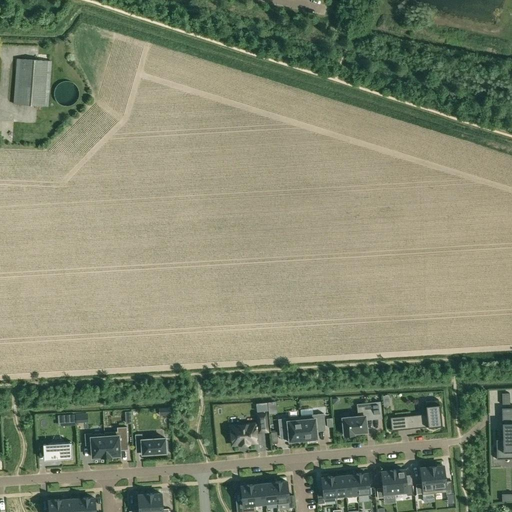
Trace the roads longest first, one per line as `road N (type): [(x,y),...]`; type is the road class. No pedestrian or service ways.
road 1 (residential): [(202,468),(446,444)]
road 2 (residential): [(0,481),(202,468)]
